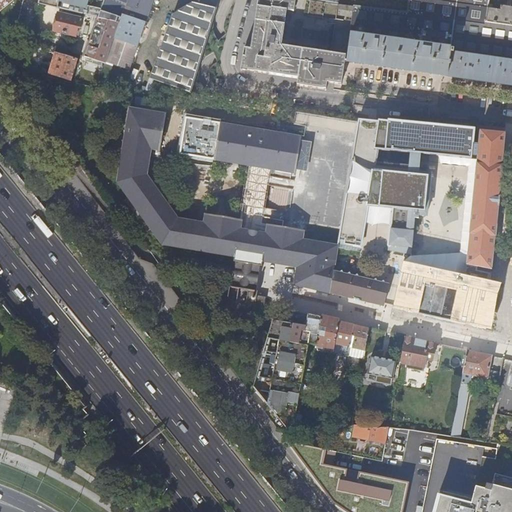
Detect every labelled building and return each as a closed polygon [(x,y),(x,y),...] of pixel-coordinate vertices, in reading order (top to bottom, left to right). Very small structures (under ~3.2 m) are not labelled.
[(98,18),(120,23),(122,17),(103,10),(106,0),(40,0),(39,4),(98,18)] [(120,23),(106,63),(129,70),(152,2),(155,3),(155,0),(106,0),(103,10),(122,17),(120,23)] [(151,78),(158,81),(191,92),(219,0),(201,0),(201,5),(193,3),(174,15),(151,78)] [(259,0),(253,41),(251,49),(245,49),(243,68),(298,77),(298,79),(311,81),(327,84),(327,82),(342,84),(345,61),(347,54),(283,46),(287,13),(352,23),(354,5),(311,0),(259,0)] [(408,0),(311,0),(354,5),(407,12),(408,0)] [(352,23),(350,34),(454,49),(454,53),(511,61),(511,26),(486,22),(489,5),(489,0),(408,0),(407,12),(354,5),(352,23)] [(493,6),(489,5),(486,22),(511,26),(511,8),(501,7),(500,11),(492,9),(493,6)] [(81,29),(83,19),(59,13),(55,30),(76,35),(78,28),(81,29)] [(85,56),(106,63),(120,23),(98,18),(85,56)] [(347,54),(345,61),(371,65),(396,68),(421,72),(440,75),(459,77),(481,81),(500,83),(511,85),(511,61),(454,53),(454,49),(350,34),(347,54)] [(50,74),(71,80),(77,60),(56,53),(50,74)] [(253,266),(263,268),(265,258),(298,264),(295,286),(385,306),(389,283),(334,270),(338,245),(303,240),(304,231),(282,227),(267,225),(267,226),(266,233),(241,229),(242,221),(242,220),(205,214),(204,223),(179,219),(168,204),(160,209),(151,196),(158,191),(147,176),(152,150),(161,152),(167,115),(134,109),(133,118),(128,117),(124,136),(129,137),(126,153),(122,153),(119,172),(123,173),(122,181),(127,189),(123,191),(135,207),(138,205),(148,218),(144,220),(156,237),(159,234),(166,243),(175,244),(174,249),(193,252),(194,248),(209,250),(209,255),(228,258),(229,253),(236,254),(235,263),(245,265),(245,260),(254,261),(253,266)] [(296,113),(295,124),(343,128),(344,117),(296,113)] [(251,167),(252,166),(252,161),(277,165),(276,170),(276,171),(290,173),(291,173),(293,163),(287,162),(290,146),(296,147),(297,136),(283,134),(282,137),(257,133),(258,130),(186,118),(180,153),(251,167)] [(368,198),(347,194),(339,242),(361,246),(368,205),(392,207),(388,249),(404,252),(411,253),(414,217),(419,218),(419,214),(424,214),(427,214),(431,173),(433,173),(434,164),(427,163),(427,157),(421,156),(422,150),(427,151),(431,153),(446,155),(473,158),(474,142),(476,127),(389,118),(389,121),(379,118),(379,126),(374,149),(393,151),(399,152),(396,172),(373,170),(368,198)] [(506,133),(479,129),(478,158),(468,253),(467,263),(492,268),(506,133)] [(302,137),(297,136),(296,147),(290,146),(287,162),(293,163),(291,173),(295,174),(296,170),(301,141),(302,137)] [(307,172),(312,143),(301,141),(296,170),(307,172)] [(266,233),(267,226),(260,225),(261,217),(263,217),(264,208),(263,208),(267,185),(268,185),(269,177),(268,177),(269,169),(276,170),(277,165),(252,161),(252,166),(259,167),(256,184),(252,210),(249,223),(242,221),(241,229),(266,233)] [(289,180),(290,173),(276,171),(270,170),(269,177),(289,180)] [(212,195),(249,203),(253,182),(217,175),(212,195)] [(269,177),(268,185),(268,186),(288,189),(289,180),(269,177)] [(264,208),(263,217),(263,218),(283,220),(284,211),(264,208)] [(414,217),(411,253),(441,258),(467,263),(468,253),(425,246),(423,243),(421,242),(424,214),(419,214),(419,218),(414,217)] [(283,220),(263,218),(262,224),(267,225),(282,227),(283,220)] [(491,280),(492,268),(441,258),(404,252),(393,307),(491,331),(498,293),(502,282),(491,280)] [(241,290),(231,288),(230,292),(222,291),(219,310),(237,313),(241,290)] [(246,315),(264,318),(267,298),(258,297),(259,293),(250,291),(246,315)] [(338,320),(321,316),(308,313),(306,325),(274,317),(254,386),(278,417),(288,428),(295,423),(309,343),(316,344),(315,348),(333,351),(338,320)] [(333,351),(349,354),(349,353),(354,324),(338,320),(333,351)] [(349,353),(364,356),(366,342),(369,327),(354,324),(349,353)] [(375,344),(378,329),(369,327),(366,342),(375,344)] [(406,336),(403,350),(407,350),(407,354),(404,356),(403,361),(413,363),(417,363),(417,362),(419,363),(422,364),(425,361),(426,359),(432,360),(436,342),(406,336)] [(493,355),(468,349),(463,373),(488,379),(493,355)] [(396,360),(371,355),(368,373),(393,377),(396,360)] [(511,444),(511,416),(492,412),(487,441),(511,444)] [(353,436),(385,442),(388,426),(376,428),(365,427),(356,425),(353,436)] [(460,452),(496,457),(498,446),(466,442),(466,444),(461,443),(460,452)] [(348,511),(402,511),(408,482),(358,473),(356,483),(343,481),(345,470),(320,466),(323,450),(288,444),(336,504),(348,511)] [(511,511),(511,476),(497,473),(494,485),(488,484),(487,489),(490,489),(488,497),(473,494),(472,499),(440,491),(433,511),(511,511)] [(488,497),(490,489),(487,489),(475,486),(473,494),(488,497)]
